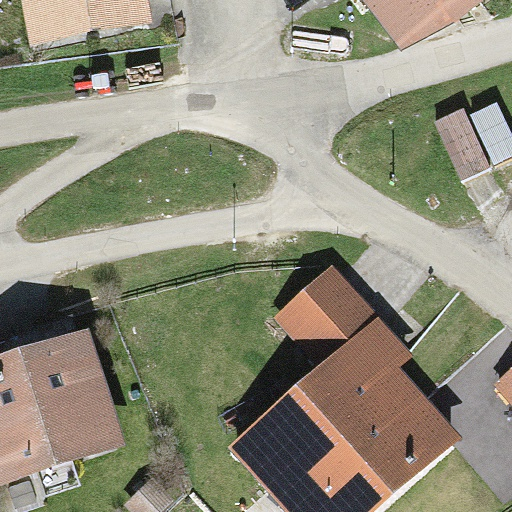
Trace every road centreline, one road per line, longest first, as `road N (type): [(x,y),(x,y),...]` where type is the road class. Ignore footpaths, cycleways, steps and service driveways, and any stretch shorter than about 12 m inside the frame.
road 1 (residential): [(0,253),(218,214),(373,197)]
road 2 (residential): [(248,94),(378,75),(511,37)]
road 3 (residential): [(0,207),(140,108)]
road 4 (unclassified): [(248,94),(373,197)]
road 5 (unclassified): [(0,130),(140,108)]
road 6 (unclassified): [(373,197),(482,271)]
